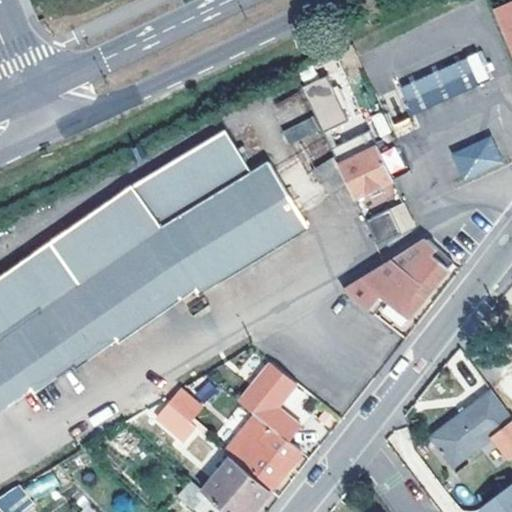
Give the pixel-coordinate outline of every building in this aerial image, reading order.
[(511,4),(494,12),(511,56),(511,4)] [(468,57),(480,83),(491,78),(479,51),(468,57)] [(402,86),(414,113),(480,83),(468,57),(402,86)] [(319,82),(302,90),(322,132),(324,136),(341,126),(319,82)] [(292,145),(318,135),(312,119),(286,128),(292,145)] [(135,186),(160,231),(251,175),(224,133),(135,186)] [(491,135),(450,154),(463,182),(504,163),(491,135)] [(347,184),(355,199),(393,182),(373,138),(334,156),(336,160),(343,174),(347,184)] [(389,173),(403,168),(395,147),(381,153),(389,173)] [(314,170),(322,185),(343,174),(336,160),(314,170)] [(195,292),(197,297),(308,232),(269,165),(251,175),(160,231),(195,292)] [(326,194),(347,184),(343,174),(322,185),(326,194)] [(0,280),(0,340),(77,287),(160,231),(135,186),(0,280)] [(365,221),(379,250),(396,241),(382,212),(365,221)] [(0,340),(0,416),(33,395),(34,398),(76,371),(77,373),(115,346),(117,348),(195,292),(160,231),(77,287),(0,340)] [(456,267),(425,242),(341,292),(370,313),(383,298),(390,304),(411,321),(456,267)] [(383,298),(370,313),(377,319),(390,304),(383,298)] [(269,365),(240,404),(253,414),(289,442),(301,426),(277,408),(294,385),(269,365)] [(177,390),(166,404),(203,435),(215,422),(177,390)] [(510,460),(511,458),(511,418),(493,392),(431,438),(455,469),(496,441),(510,460)] [(274,488),(303,453),(289,442),(253,414),(223,452),(232,460),(270,492),(274,488)] [(203,492),(207,494),(227,511),(254,511),(272,493),(270,492),(232,460),(203,492)] [(203,492),(197,486),(191,494),(200,502),(207,494),(203,492)] [(511,511),(511,486),(482,509),(484,511),(511,511)] [(227,511),(207,494),(200,502),(211,511),(227,511)] [(0,511),(14,511),(0,496),(0,511)]
